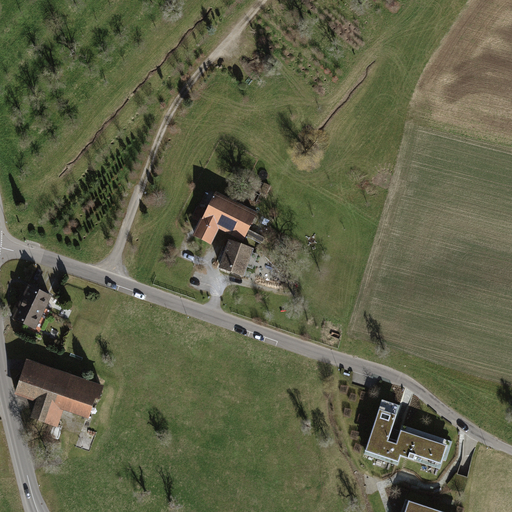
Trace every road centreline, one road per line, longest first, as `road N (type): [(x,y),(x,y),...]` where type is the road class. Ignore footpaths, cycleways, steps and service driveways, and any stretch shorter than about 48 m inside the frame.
road 1 (unclassified): [(511,450),(402,380),(0,240)]
road 2 (secondary): [(0,361),(38,511)]
